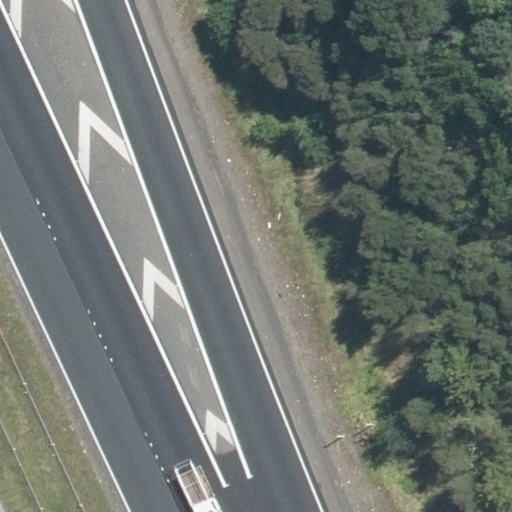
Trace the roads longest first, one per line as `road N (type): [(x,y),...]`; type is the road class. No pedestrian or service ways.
road 1 (motorway): [(103,0),(261,432),(278,511)]
road 2 (motorway): [(0,116),(183,511)]
